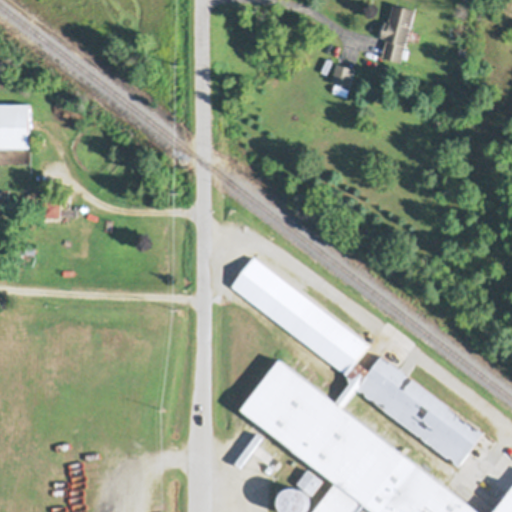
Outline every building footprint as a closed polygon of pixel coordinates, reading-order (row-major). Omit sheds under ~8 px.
[(383,59),(387,43),(384,42),(385,40),(382,40),(386,24),(389,25),(394,6),(416,12),(402,64),(383,59)] [(461,49),(468,52),(465,59),(457,56),(461,49)] [(331,83),(337,65),(354,70),(349,89),(331,83)] [(0,108),(32,108),(32,151),(0,151),(0,108)] [(61,202),(61,218),(44,218),(44,202),(61,202)] [(256,252),(369,340),(357,353),(371,364),(381,350),(389,357),(391,355),(484,427),(468,447),(469,448),(459,462),(357,383),(344,400),(489,511),(511,481),(511,511),(310,511),(339,475),(244,399),(281,351),(338,394),(351,377),(346,368),(233,281),(256,252)] [(323,476),(313,489),(298,478),(309,464),(323,476)] [(308,506),(308,508),(306,511),(305,511),(285,511),(284,511),(283,509),(282,507),(281,505),(281,502),(281,499),(282,496),(284,494),(285,492),(286,491),(289,489),(291,488),(294,488),(297,488),(300,489),(302,489),(304,490),(306,492),(307,495),(308,498),(309,501),(309,503),(308,506)]
